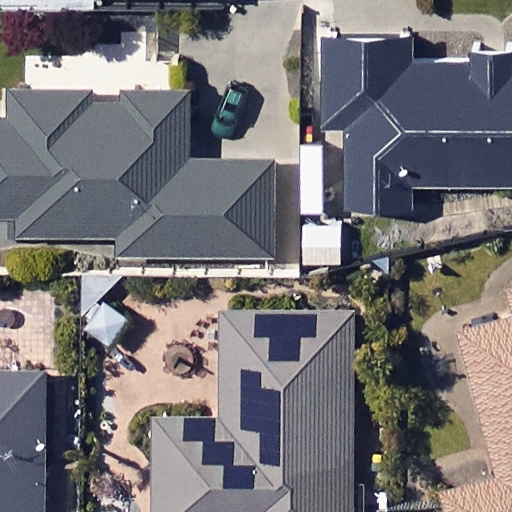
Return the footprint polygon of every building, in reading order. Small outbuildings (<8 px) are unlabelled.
[(511,52),(407,53),(407,31),(321,32),(321,127),(343,127),(344,204),(407,204),(407,191),(511,190),(511,52)] [(89,96),(89,81),(2,81),(2,114),(0,114),(0,213),(1,213),(1,233),(114,232),(114,253),(269,252),(268,156),(185,157),(185,80),(121,80),(121,96),(89,96)] [(511,511),(511,283),(508,285),(511,300),(511,312),(456,327),(495,469),(438,485),(444,511),(511,511)] [(347,511),(348,304),(218,304),(218,413),(150,413),(149,511),(347,511)] [(0,511),(42,511),(41,365),(0,365),(0,511)]
